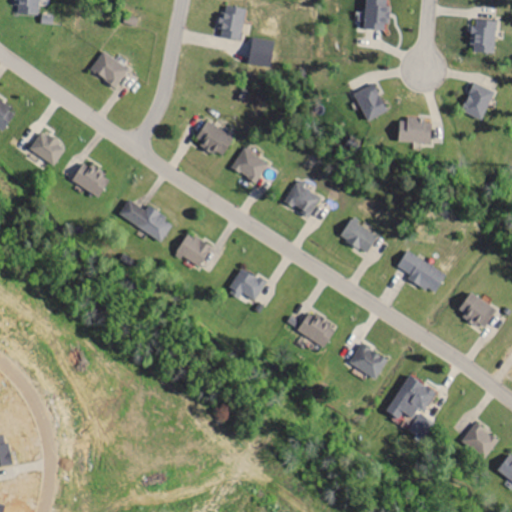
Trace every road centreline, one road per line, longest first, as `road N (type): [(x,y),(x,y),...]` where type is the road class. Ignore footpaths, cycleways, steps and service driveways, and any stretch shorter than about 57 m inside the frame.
road 1 (residential): [(511,398),(0,51)]
road 2 (residential): [(46,511),(54,476),(50,430),(0,358)]
road 3 (residential): [(135,143),(158,113),(180,0)]
